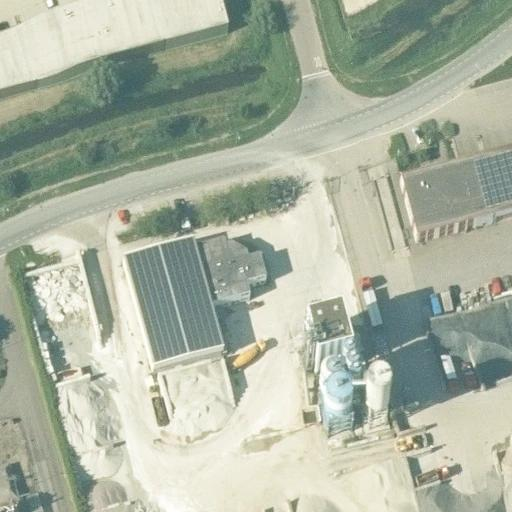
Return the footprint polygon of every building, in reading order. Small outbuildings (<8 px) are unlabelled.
[(149,0),(125,0),(84,11),(100,70),(164,53),(149,0)] [(217,0),(149,0),(164,53),(228,36),(217,0)] [(84,11),(20,29),(36,88),(100,70),(84,11)] [(20,29),(0,34),(0,97),(36,88),(20,29)] [(511,220),(511,156),(400,186),(416,246),(511,220)] [(177,466),(246,447),(210,313),(248,302),(245,291),(264,285),(258,262),(247,265),(246,260),(231,251),(225,253),(224,247),(194,255),(192,248),(123,267),(177,466)] [(511,313),(509,303),(429,321),(446,394),(482,386),(476,359),(478,358),(471,328),(511,318),(511,313)] [(314,379),(348,370),(338,330),(304,340),(314,379)] [(349,411),(359,408),(350,373),(340,376),(342,384),(335,386),(340,405),(347,403),(349,411)] [(9,467),(0,469),(0,509),(19,504),(9,467)]
